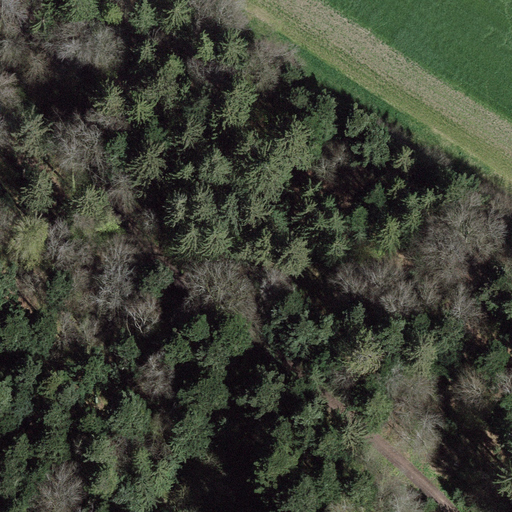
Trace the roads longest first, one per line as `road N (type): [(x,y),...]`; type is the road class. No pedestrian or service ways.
road 1 (track): [(453,511),(341,410),(67,207),(0,131)]
road 2 (track): [(110,0),(89,62),(88,129),(123,249)]
